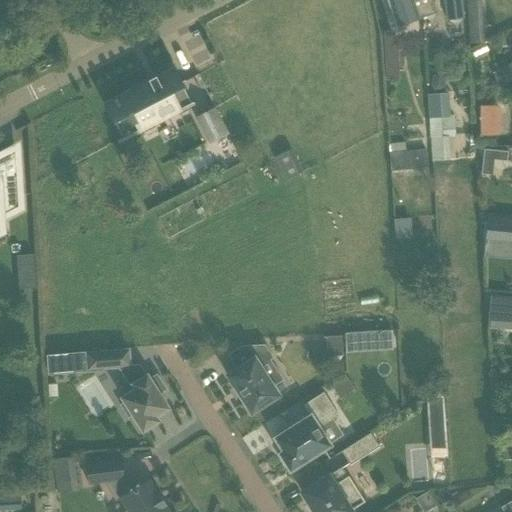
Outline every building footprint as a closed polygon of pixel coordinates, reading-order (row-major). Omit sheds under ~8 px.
[(389,0),(388,1),(397,26),(419,19),(412,0),(389,0)] [(412,0),(419,19),(436,13),(431,0),(412,0)] [(444,0),(447,20),(463,19),(461,0),(444,0)] [(480,0),(465,0),(469,43),(484,42),(480,0)] [(400,79),(398,55),(391,45),(385,45),(387,80),(400,79)] [(501,69),(505,81),(506,84),(511,81),(511,61),(500,66),(501,69)] [(173,67),(104,103),(122,138),(117,140),(118,143),(194,104),(192,101),(191,102),(173,67)] [(445,78),(431,75),(429,85),(432,91),(438,92),(443,88),(445,78)] [(427,94),(429,139),(448,137),(454,137),(454,115),(444,115),(443,94),(427,94)] [(480,105),(480,135),(490,135),(489,105),(480,105)] [(226,132),(215,108),(198,116),(208,140),(226,132)] [(431,162),(449,160),(449,148),(430,149),(431,162)] [(275,157),(285,180),(302,173),(291,149),(275,157)] [(406,151),(389,152),(391,170),(406,169),(420,168),(427,167),(426,149),(406,151)] [(482,149),(481,159),(493,160),(506,162),(507,152),(482,149)] [(0,162),(0,221),(4,220),(25,209),(22,161),(1,173),(0,162)] [(179,178),(168,183),(173,192),(183,187),(179,178)] [(393,219),(394,238),(403,238),(402,219),(393,219)] [(511,223),(487,221),(485,237),(511,239),(511,223)] [(35,288),(32,254),(16,256),(19,289),(35,288)] [(489,307),(511,308),(511,297),(490,295),(489,307)] [(369,351),(368,332),(344,334),(345,353),(369,351)] [(343,356),(341,336),(325,337),(327,357),(343,356)] [(260,367),(272,359),(263,345),(240,346),(249,360),(226,374),(235,389),(234,390),(240,398),(241,398),(250,412),(278,395),(260,367)] [(101,352),(71,354),(73,371),(102,368),(118,367),(129,383),(131,382),(135,388),(121,397),(124,403),(120,405),(128,417),(132,415),(142,431),(158,420),(155,416),(168,408),(159,393),(165,389),(156,375),(149,379),(146,374),(139,364),(129,365),(128,350),(101,352)] [(71,354),(48,356),(49,373),(73,371),(71,354)] [(345,375),(330,384),(340,398),(354,389),(345,375)] [(428,428),(445,427),(442,389),(426,399),(428,428)] [(319,428),(338,416),(323,392),(302,405),(309,415),(274,437),(282,451),(278,453),(280,456),(279,460),(284,467),(288,468),(289,470),(329,445),(319,428)] [(350,464),(379,447),(370,433),(342,451),(350,464)] [(52,460),(54,480),(75,478),(72,457),(52,460)] [(103,481),(116,501),(121,498),(129,511),(168,511),(164,504),(165,503),(159,493),(157,494),(147,479),(130,490),(122,478),(123,478),(121,460),(85,465),(88,483),(103,481)] [(364,502),(348,476),(347,476),(341,467),(328,475),(328,474),(301,491),(308,503),(307,504),(312,511),(350,511),(351,511),(351,510),(364,502)] [(427,492),(414,500),(422,511),(424,511),(435,506),(427,492)] [(19,495),(0,495),(0,509),(20,509),(19,495)]
